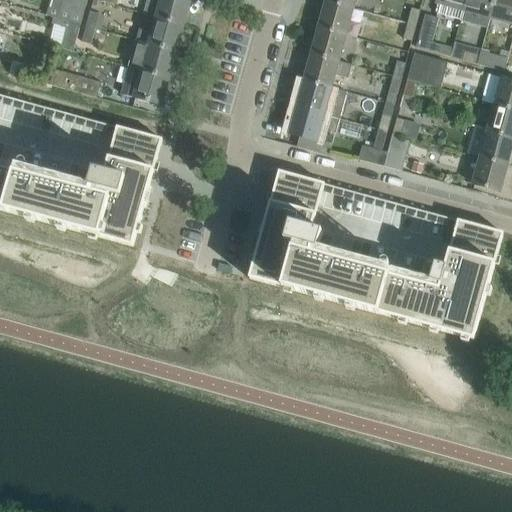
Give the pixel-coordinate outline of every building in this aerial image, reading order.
[(58,18),(63,0),(51,0),(47,15),(58,18)] [(70,22),(75,0),(63,0),(58,18),(70,22)] [(87,0),(75,0),(70,22),(81,25),(87,0)] [(147,0),(143,16),(156,20),(183,27),(190,0),(147,0)] [(353,9),(355,0),(326,0),(326,2),(353,9)] [(461,21),(463,11),(466,0),(437,0),(437,4),(440,5),(437,15),(461,21)] [(490,19),(495,0),(466,0),(463,11),(461,21),(487,28),(490,19)] [(511,24),(511,0),(495,0),(490,19),(511,24)] [(346,36),(353,9),(326,2),(319,28),(346,36)] [(420,11),(411,9),(407,24),(416,27),(420,11)] [(90,12),(86,28),(95,30),(99,15),(90,12)] [(432,43),(439,19),(425,16),(416,48),(439,55),(442,46),(432,43)] [(140,28),(136,41),(176,52),(183,27),(156,20),(153,31),(140,28)] [(74,52),(81,25),(70,22),(62,49),(74,52)] [(412,41),(416,27),(407,24),(403,39),(412,41)] [(91,45),(95,30),(86,28),(82,43),(91,45)] [(338,62),(346,36),(319,28),(311,55),(338,62)] [(132,55),(129,68),(142,71),(169,79),(176,52),(136,41),(132,55)] [(477,65),(480,56),(465,52),(462,61),(477,65)] [(508,59),(481,52),(480,56),(477,65),(504,73),(508,59)] [(448,63),(424,57),(415,54),(407,82),(416,84),(417,82),(441,89),(448,63)] [(352,66),(338,62),(311,55),(304,81),(331,89),(335,75),(349,78),(352,66)] [(24,67),(13,64),(0,60),(0,71),(21,77),(24,67)] [(397,62),(393,77),(401,79),(406,64),(397,62)] [(129,68),(122,95),(161,106),(169,79),(142,71),(129,68)] [(53,86),(97,99),(101,83),(57,71),(53,86)] [(394,105),(401,79),(393,77),(386,103),(394,105)] [(511,109),(511,80),(502,78),(495,105),(511,109)] [(324,115),(331,89),(304,81),(297,108),(324,115)] [(412,99),(416,84),(407,82),(400,108),(414,112),(417,100),(412,99)] [(0,95),(0,210),(133,247),(140,224),(144,209),(150,187),(150,185),(158,158),(162,140),(153,138),(0,95)] [(379,130),(387,132),(394,105),(386,103),(379,130)] [(511,138),(511,109),(495,105),(487,132),(511,138)] [(340,119),(324,115),(297,108),(289,135),(316,142),(320,130),(336,134),(340,119)] [(401,136),(406,121),(397,119),(393,134),(401,136)] [(362,146),(358,160),(384,167),(388,153),(382,152),(387,132),(379,130),(373,149),(362,146)] [(507,166),(511,148),(511,138),(487,132),(480,158),(507,166)] [(384,167),(392,169),(401,136),(393,134),(388,153),(384,167)] [(500,192),(507,166),(480,158),(473,185),(500,192)] [(256,256),(250,279),(474,341),(503,234),(279,172),(274,191),(267,218),(266,219),(260,241),(256,256)]
